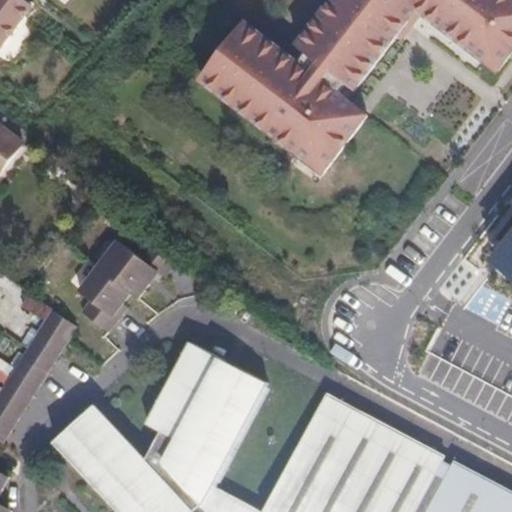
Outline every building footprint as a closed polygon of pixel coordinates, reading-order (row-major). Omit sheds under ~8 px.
[(0,0),(0,53),(35,10),(23,0),(0,0)] [(503,65),(511,53),(511,0),(321,0),(295,34),(323,50),(314,59),(247,12),(201,74),(327,168),(377,102),(370,98),(337,74),(340,69),(361,85),(423,2),(503,65)] [(0,175),(24,145),(0,126),(0,175)] [(148,271),(153,274),(159,278),(170,264),(143,242),(130,258),(115,246),(96,271),(81,290),(91,298),(80,313),(104,331),(112,321),(107,316),(116,305),(126,291),(134,298),(143,287),(138,284),(148,271)] [(143,287),(153,274),(148,271),(138,284),(143,287)] [(107,316),(112,321),(121,309),(116,305),(107,316)] [(4,389),(0,394),(0,439),(4,442),(77,327),(54,310),(16,370),(4,389)] [(189,343),(165,389),(241,443),(271,386),(231,365),(229,369),(220,364),(222,361),(189,343)] [(0,359),(0,386),(4,389),(16,370),(0,359)] [(56,452),(120,511),(239,511),(246,503),(218,489),(241,443),(165,389),(147,425),(160,431),(148,460),(109,424),(97,435),(84,423),(56,452)] [(366,425),(369,420),(330,399),(269,511),(261,511),(246,503),(239,511),(511,511),(511,494),(456,465),(453,470),(442,465),(445,459),(389,430),(386,435),(366,425)] [(95,411),(84,423),(97,435),(109,424),(95,411)] [(0,511),(12,511),(14,511),(0,503),(0,493),(8,478),(0,472),(0,511)]
